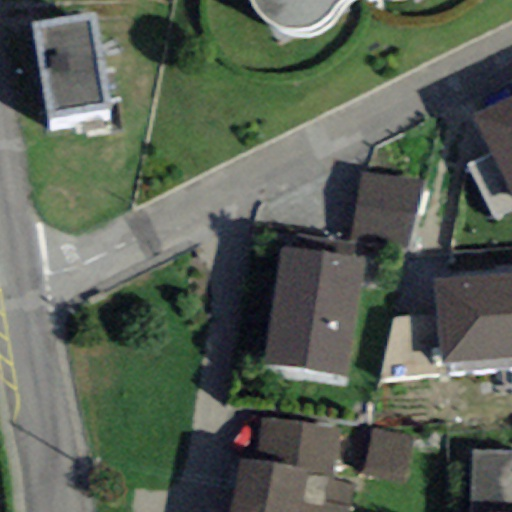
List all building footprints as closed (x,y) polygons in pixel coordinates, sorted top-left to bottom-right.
[(248,0),(249,2),(258,15),(270,27),(284,34),(302,34),(316,28),(330,18),(342,3),(346,0),(248,0)] [(92,15),(32,25),(47,116),(107,106),(92,15)] [(511,97),(472,118),(492,155),(511,192),(511,97)] [(496,224),(511,215),(511,192),(492,155),(466,169),(496,224)] [(420,182),(362,171),(350,235),(407,246),(420,182)] [(347,377),(364,257),(280,245),(263,364),(347,377)] [(440,365),(511,358),(511,271),(432,278),(440,365)] [(341,432),(262,418),(254,461),(334,475),(341,432)] [(413,439),(375,429),(363,475),(401,485),(413,439)] [(511,511),(511,450),(474,449),(471,511),(511,511)] [(254,461),(238,459),(228,511),(346,511),(354,482),(334,475),(254,461)]
